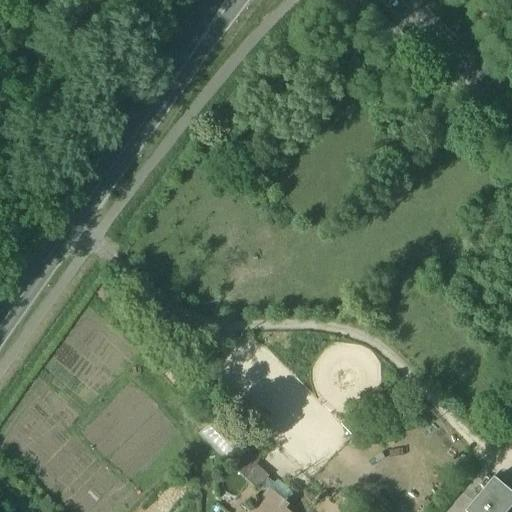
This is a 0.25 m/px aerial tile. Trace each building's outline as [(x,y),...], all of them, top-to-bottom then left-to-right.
[(249,452),(241,462),(251,471),(255,468),(260,462),(249,452)] [(266,478),(255,468),(251,471),(241,462),(239,464),(234,468),(257,491),(266,478)] [(268,496),(286,511),(298,496),(283,479),(268,496)] [(471,511),(511,511),(511,493),(497,481),(471,511)] [(251,511),(286,511),(268,496),(266,495),(251,511)]
